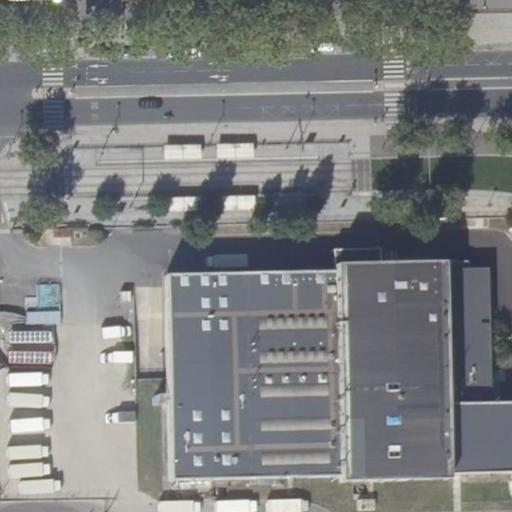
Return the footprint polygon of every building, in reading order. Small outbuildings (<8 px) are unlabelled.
[(252,143),(215,144),(215,159),(253,158),(252,143)] [(162,145),(162,160),(200,159),(200,145),(162,145)] [(253,196),(216,197),(216,211),(253,210),(253,196)] [(201,197),(164,198),(164,213),(178,212),(201,212),(201,197)] [(161,277),(167,481),(511,474),(511,404),(488,405),(485,270),(161,277)]
